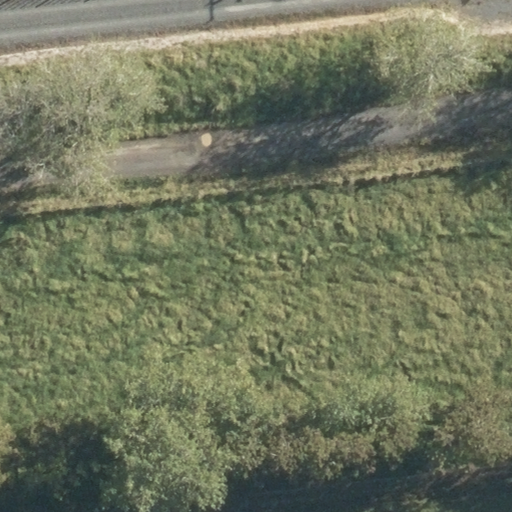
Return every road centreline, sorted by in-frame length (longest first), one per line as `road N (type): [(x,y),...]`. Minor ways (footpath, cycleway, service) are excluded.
road 1 (track): [(0,141),(511,89)]
road 2 (track): [(268,0),(0,29)]
